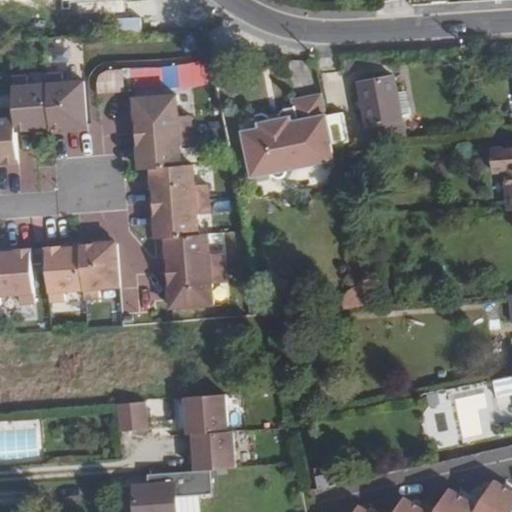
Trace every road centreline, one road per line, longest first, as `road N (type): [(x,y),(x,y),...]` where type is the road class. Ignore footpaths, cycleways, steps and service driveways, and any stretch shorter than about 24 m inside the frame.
road 1 (residential): [(228,0),(303,32),(511,24)]
road 2 (unknown): [(131,346),(135,389),(0,400)]
